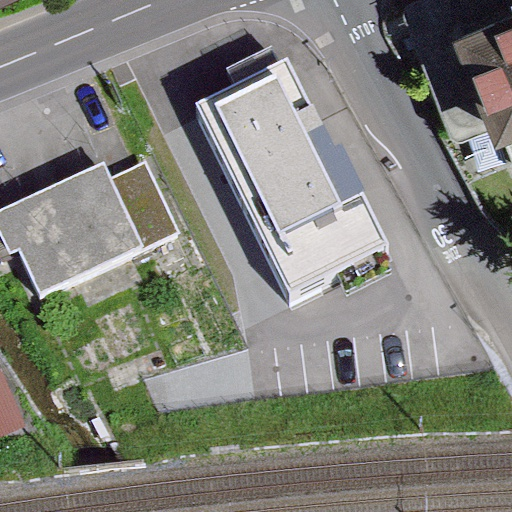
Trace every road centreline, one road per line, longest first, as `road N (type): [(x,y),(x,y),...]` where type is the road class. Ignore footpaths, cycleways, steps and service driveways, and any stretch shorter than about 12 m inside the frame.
road 1 (residential): [(334,0),(511,334)]
road 2 (primary): [(0,68),(169,0)]
